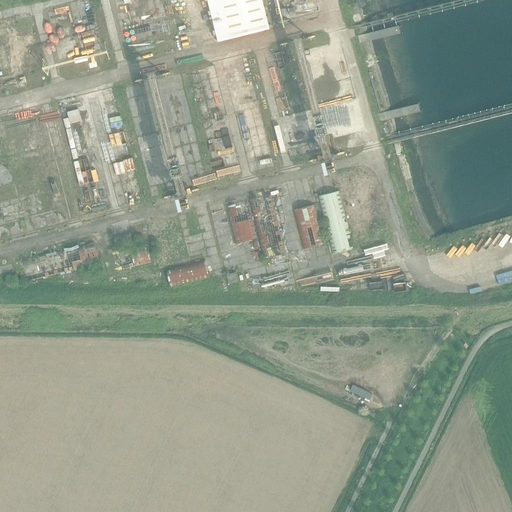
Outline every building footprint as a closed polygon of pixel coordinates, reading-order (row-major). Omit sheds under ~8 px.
[(206,0),(217,41),(268,29),(261,0),(206,0)] [(3,26),(13,25),(12,15),(2,16),(3,26)] [(13,61),(17,60),(12,38),(7,39),(13,61)] [(255,50),(246,52),(276,175),(285,173),(255,50)] [(298,59),(297,52),(289,54),(291,60),(298,59)] [(121,84),(112,86),(142,208),(151,206),(121,84)] [(96,106),(98,112),(96,112),(98,118),(112,115),(108,103),(96,106)] [(13,110),(0,112),(0,135),(18,131),(13,110)] [(116,135),(105,138),(106,144),(118,141),(116,135)] [(201,171),(196,172),(200,184),(205,182),(201,171)] [(353,248),(339,191),(318,196),(332,254),(353,248)] [(248,199),(264,259),(285,254),(270,194),(248,199)] [(226,206),(235,244),(256,238),(247,200),(226,206)] [(293,210),(303,249),(323,244),(314,205),(293,210)] [(130,233),(113,238),(115,247),(133,242),(130,233)] [(105,236),(30,254),(34,270),(109,253),(105,236)] [(363,249),(397,245),(396,236),(362,240),(363,249)] [(146,242),(117,249),(122,270),(151,262),(146,242)] [(204,261),(166,270),(170,288),(209,278),(204,261)] [(237,274),(247,272),(245,262),(235,265),(237,274)] [(407,263),(369,263),(369,272),(408,272),(407,263)] [(364,277),(365,265),(352,264),(352,277),(364,277)] [(235,273),(226,275),(228,284),(237,282),(235,273)]
